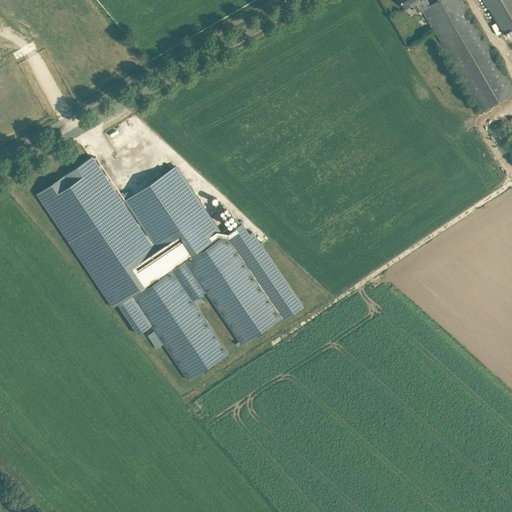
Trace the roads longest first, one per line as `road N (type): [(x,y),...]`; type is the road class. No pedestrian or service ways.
road 1 (tertiary): [(0,176),(307,0)]
road 2 (track): [(273,343),(511,185)]
